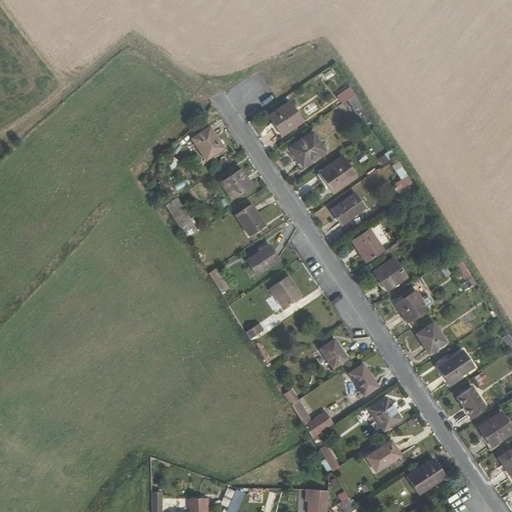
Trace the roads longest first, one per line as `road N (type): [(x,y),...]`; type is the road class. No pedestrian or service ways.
road 1 (residential): [(498,511),(219,97)]
road 2 (track): [(219,97),(127,46),(0,141)]
